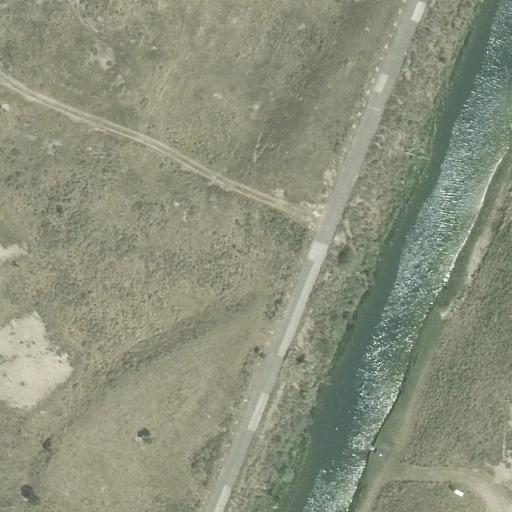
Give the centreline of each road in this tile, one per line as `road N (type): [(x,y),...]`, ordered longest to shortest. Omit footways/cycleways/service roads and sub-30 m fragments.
road 1 (track): [(209,511),(418,0)]
road 2 (track): [(0,80),(329,220)]
road 3 (track): [(496,511),(470,482),(384,468)]
